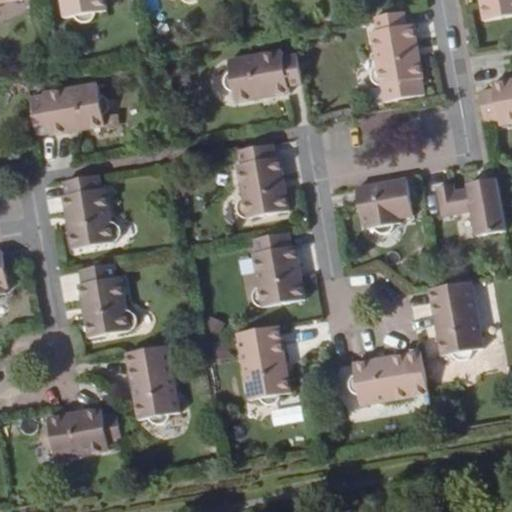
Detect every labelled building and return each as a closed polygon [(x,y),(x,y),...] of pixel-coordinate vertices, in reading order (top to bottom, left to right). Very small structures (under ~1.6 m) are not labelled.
[(59,0),(57,0),(60,20),(71,18),(73,20),(75,22),(78,23),(88,21),(90,20),(92,19),(92,17),(92,15),(102,13),(99,0),(59,0)] [(511,0),(482,0),(482,2),(478,3),(481,23),(511,17),(511,0)] [(408,26),(405,13),(375,19),(377,32),(372,33),(377,65),(374,67),(371,69),(370,72),(370,74),(371,81),(373,84),(375,86),(378,87),(379,87),(380,88),(383,103),(424,95),(421,80),(423,79),(420,60),(415,61),(413,47),(417,46),(413,25),(408,26)] [(287,92),(301,90),(295,61),(282,63),(280,53),(226,63),(229,79),(226,80),(223,82),(222,83),(222,86),(223,95),(225,98),(226,99),(229,101),(233,101),(234,109),(254,106),(253,102),(268,99),(269,103),(288,100),(287,92)] [(491,81),(493,89),(497,118),(499,124),(511,122),(511,78),(491,81)] [(44,102),(50,131),(51,137),(104,127),(102,116),(104,116),(106,115),(108,113),(108,111),(106,99),(105,97),(103,95),(101,94),(98,94),(97,85),(77,88),(77,93),(64,95),(63,90),(43,94),(44,102)] [(493,89),(480,91),(486,120),(497,118),(493,89)] [(31,104),(36,133),(50,131),(44,102),(31,104)] [(276,161),(273,146),(237,152),(240,168),(236,168),(243,199),(241,200),(239,201),(237,203),(237,206),(239,216),(241,218),(243,220),(245,221),(247,221),(289,213),(285,194),(280,195),(278,181),(283,180),(279,160),(276,161)] [(99,192),(96,178),(67,183),(70,198),(99,192)] [(410,217),(403,181),(354,190),(357,206),(361,204),(363,211),(358,212),(361,226),(372,224),(372,229),(379,228),(379,231),(380,233),(382,235),(384,235),(387,235),(396,233),(398,232),(400,230),(401,228),(401,227),(400,225),(405,224),(404,218),(410,217)] [(479,239),(506,235),(497,181),(488,183),(489,188),(480,189),(479,185),(469,187),(469,191),(455,194),(455,189),(438,191),(443,222),(475,216),(479,239)] [(106,191),(99,192),(70,198),(62,199),(67,219),(71,218),(73,232),(69,232),(72,252),(114,245),(117,243),(119,241),(121,239),(121,236),(119,225),(118,224),(115,222),(114,221),(111,222),(106,191)] [(286,235),(257,240),(260,254),(288,249),(286,235)] [(288,249),(260,254),(253,255),(259,287),(256,289),(255,290),(254,291),(253,292),(253,295),(255,303),(255,305),(258,307),(260,308),(263,308),(265,309),(306,300),(301,280),(297,281),(295,269),(299,268),(296,248),(288,249)] [(109,267),(78,273),(80,285),(112,280),(109,267)] [(112,280),(80,285),(74,287),(77,307),(82,306),(85,320),(80,321),(83,341),(125,333),(125,332),(128,331),(130,330),(132,329),(133,327),(133,325),(131,314),(129,311),(127,310),(125,310),(123,310),(118,279),(112,280)] [(470,284),(438,290),(429,291),(435,324),(441,323),(443,336),(438,338),(442,359),(452,357),(452,359),(453,362),(455,363),(458,364),(469,362),(472,359),(474,357),(473,354),(473,353),(482,352),(470,284)] [(275,328),(234,335),(246,404),(255,402),(256,404),(257,406),(259,408),(261,409),(263,409),(270,408),(274,407),(276,405),(277,404),(277,401),(277,400),(277,399),(288,397),(283,375),(280,376),(277,364),(281,363),(275,328)] [(168,347),(127,355),(133,389),(137,388),(140,401),(135,402),(139,423),(150,420),(150,424),(151,425),(153,427),(156,428),(166,426),(169,424),(170,423),(171,421),(171,419),(171,417),(180,416),(168,347)] [(413,395),(407,365),(406,360),(386,363),(387,367),(373,370),(372,365),(353,369),(354,380),(353,380),(351,382),(349,384),(348,387),(351,399),(353,400),(356,401),(359,401),(360,410),(414,400),(413,395)] [(413,395),(426,393),(421,362),(407,365),(413,395)] [(67,408),(46,412),(48,424),(46,425),(45,426),(44,428),(44,431),(46,441),(47,443),(49,444),(51,445),(53,445),(54,455),(108,445),(107,439),(102,409),(100,402),(84,405),(80,406),(81,411),(68,413),(67,408)] [(270,411),(271,427),(303,424),(301,407),(270,411)] [(107,439),(120,437),(115,408),(102,409),(107,439)]
